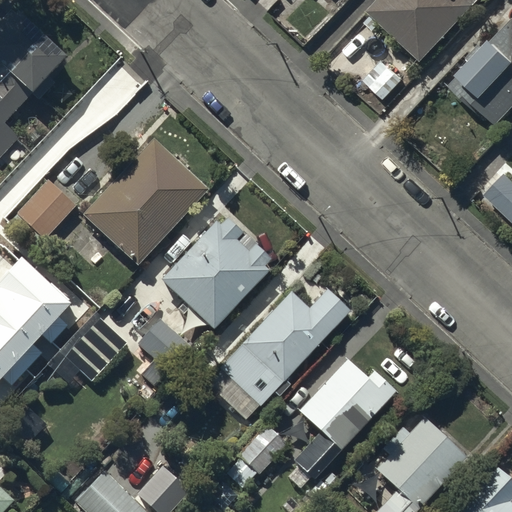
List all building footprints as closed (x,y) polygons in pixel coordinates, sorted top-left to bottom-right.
[(475,0),(380,0),(371,10),(423,58),(475,0)] [(65,56),(16,11),(14,13),(10,10),(0,20),(0,158),(20,137),(4,123),(31,93),(38,100),(54,83),(46,76),(65,56)] [(511,19),(450,84),(469,102),(472,99),(497,123),(511,107),(511,19)] [(207,190),(153,140),(83,214),(137,265),(207,190)] [(511,178),(507,173),(486,195),(511,219),(511,178)] [(74,206),(48,181),(17,213),(44,238),(74,206)] [(242,233),(227,219),(220,227),(215,223),(161,280),(213,330),(268,272),(263,268),(269,260),(253,245),(248,251),(236,240),(242,233)] [(349,312),(326,291),(309,310),(289,292),(217,370),(260,409),(349,312)] [(96,309),(86,300),(70,318),(80,327),(96,309)] [(126,344),(99,319),(53,369),(68,383),(80,371),(91,382),(126,344)] [(192,348),(159,319),(131,351),(164,380),(192,348)] [(394,393),(373,373),(367,379),(347,361),(300,412),(341,450),(394,393)] [(415,511),(466,458),(424,419),(410,434),(402,426),(383,447),(390,454),(376,470),(399,492),(381,511),(415,511)] [(286,446),(265,427),(239,456),(241,458),(226,473),(242,488),(256,473),(259,475),(286,446)] [(339,453),(319,434),(293,461),(314,480),(339,453)] [(171,511),(190,491),(161,466),(137,495),(156,511),(171,511)] [(511,511),(511,483),(495,468),(454,511),(511,511)] [(70,483),(57,471),(48,480),(61,492),(70,483)] [(144,511),(104,473),(75,503),(84,511),(144,511)] [(300,501),(310,511),(314,511),(332,495),(321,483),(310,493),(310,492),(300,501)] [(221,511),(236,496),(223,485),(207,503),(216,511),(221,511)] [(0,511),(2,511),(14,500),(0,486),(0,511)] [(294,511),(299,508),(290,498),(282,505),(288,511),(294,511)]
